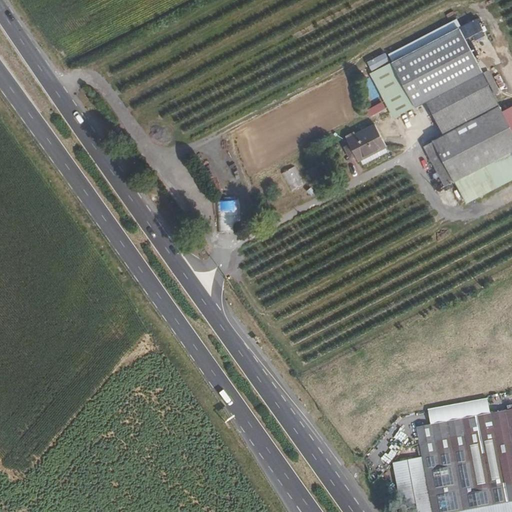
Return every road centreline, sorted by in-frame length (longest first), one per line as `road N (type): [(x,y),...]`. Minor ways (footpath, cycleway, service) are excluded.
road 1 (primary): [(353,511),(0,9)]
road 2 (primary): [(0,74),(298,491)]
